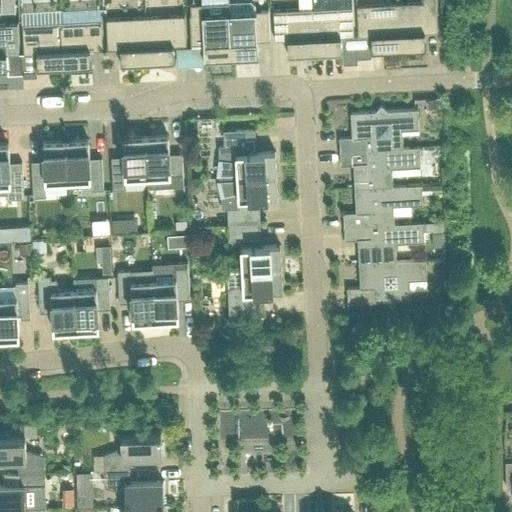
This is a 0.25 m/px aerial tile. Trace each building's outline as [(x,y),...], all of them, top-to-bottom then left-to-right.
[(421,0),(422,1),(396,2),(398,47),(426,46),(425,31),(437,30),(435,0),(421,0)] [(398,47),(396,2),(356,4),(358,34),(370,34),(371,49),(398,47)] [(352,5),(312,7),(315,52),(342,50),(341,35),(353,34),(352,5)] [(315,52),(312,7),(273,9),(274,39),(286,38),(287,53),(315,52)] [(268,9),(229,11),(231,56),(259,55),(258,39),(270,39),(268,9)] [(15,11),(14,21),(37,21),(37,12),(15,11)] [(231,56),(229,11),(189,13),(191,43),(203,42),(204,58),(231,56)] [(185,13),(145,16),(147,60),(175,59),(174,44),(186,43),(185,13)] [(147,60),(145,16),(106,18),(107,47),(119,47),(120,62),(147,60)] [(101,18),(61,20),(64,65),(91,63),(90,48),(102,48),(101,18)] [(64,65),(61,20),(22,22),(23,52),(36,51),(36,66),(64,65)] [(17,22),(0,23),(0,68),(8,68),(7,53),(19,52),(17,22)] [(339,136),(339,150),(402,146),(401,128),(418,127),(417,107),(387,109),(381,103),(375,110),(350,111),(352,135),(339,136)] [(255,127),(223,129),(224,144),(218,144),(219,158),(224,159),(222,176),(276,173),(275,150),(256,151),(255,127)] [(168,133),(145,135),(147,175),(148,186),(183,184),(181,152),(169,152),(168,133)] [(147,175),(145,135),(122,136),(123,155),(111,156),(113,188),(126,187),(125,176),(147,175)] [(88,138),(65,139),(67,179),(90,178),(90,189),(103,188),(102,156),(89,157),(88,138)] [(67,179),(65,139),(43,140),(44,159),(31,160),(33,196),(46,195),(45,180),(67,179)] [(8,142),(0,142),(0,192),(5,192),(7,197),(24,196),(22,160),(9,161),(8,142)] [(353,163),(355,187),(392,185),(392,184),(391,166),(420,165),(419,145),(402,146),(339,150),(340,164),(353,163)] [(276,173),(222,176),(225,193),(221,194),(221,207),(227,207),(228,222),(256,221),(254,197),(278,195),(276,173)] [(343,211),(343,225),(394,222),(393,204),(422,202),(421,182),(392,184),(392,185),(355,187),(356,210),(343,211)] [(357,238),(358,262),(396,260),(396,259),(395,241),(424,240),(423,220),(394,222),(343,225),(344,239),(357,238)] [(256,221),(228,222),(229,239),(257,237),(256,221)] [(240,246),(241,268),(281,266),(280,243),(240,246)] [(396,260),(358,262),(360,286),(346,286),(347,302),(375,300),(375,299),(385,299),(391,305),(397,298),(411,297),(410,278),(426,278),(425,258),(396,259),(396,260)] [(175,277),(153,279),(155,318),(178,317),(177,298),(189,297),(187,261),(174,262),(175,277)] [(283,289),(281,266),(241,268),(227,269),(230,316),(256,314),(255,290),(283,289)] [(155,318),(153,279),(131,280),(130,269),(117,269),(119,301),(131,301),(132,320),(155,318)] [(76,328),(73,288),(59,289),(55,278),(50,278),(50,274),(37,275),(39,311),(52,310),(53,329),(76,328)] [(73,276),(73,288),(76,328),(98,327),(97,308),(110,307),(108,275),(95,276),(73,276)] [(16,296),(0,296),(0,337),(19,336),(18,317),(30,316),(28,280),(15,281),(16,296)] [(241,429),(262,430),(263,409),(242,408),(241,429)] [(103,452),(103,469),(130,468),(130,456),(163,455),(163,441),(161,441),(161,431),(149,431),(149,430),(136,430),(136,432),(121,432),(121,445),(103,452)] [(238,442),(263,442),(263,431),(238,431),(238,442)] [(0,459),(18,459),(18,471),(44,471),(44,454),(25,448),(25,435),(10,435),(10,433),(0,433),(0,459)] [(125,491),(125,504),(163,503),(162,494),(164,494),(164,480),(130,480),(130,468),(103,469),(104,485),(125,491)] [(0,507),(24,507),(24,484),(45,483),(44,471),(18,471),(18,483),(0,483),(0,507)] [(163,511),(163,503),(125,504),(125,511),(163,511)]
